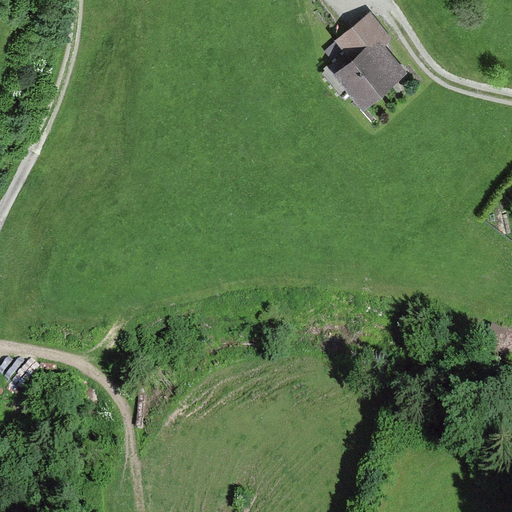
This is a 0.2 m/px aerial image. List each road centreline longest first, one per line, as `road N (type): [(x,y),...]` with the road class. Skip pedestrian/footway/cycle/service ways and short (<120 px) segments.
road 1 (track): [(0,346),(60,358),(113,392),(140,511)]
road 2 (track): [(0,216),(57,94),(78,0)]
road 3 (track): [(381,0),(436,73),(511,99)]
